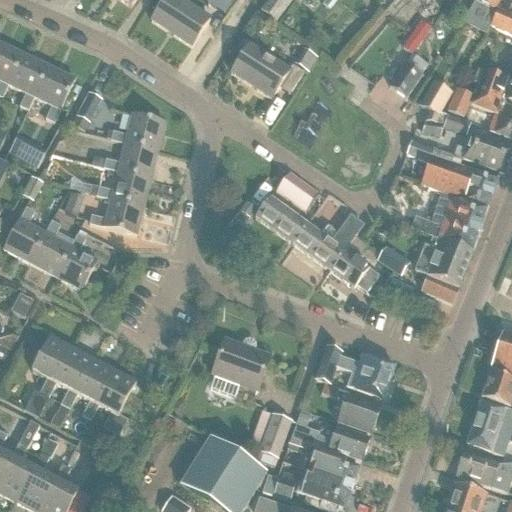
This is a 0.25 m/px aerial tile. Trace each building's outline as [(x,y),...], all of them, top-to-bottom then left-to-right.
[(115,0),(130,10),(136,0),(115,0)] [(165,0),(151,23),(191,50),(210,21),(177,0),(165,0)] [(208,0),(206,4),(225,17),(235,0),(208,0)] [(270,0),(261,13),(276,24),(294,0),(270,0)] [(491,7),(495,9),(500,0),(477,0),(475,5),(487,12),(491,7)] [(482,24),(490,28),(499,12),(491,7),(482,24)] [(503,35),(507,25),(511,27),(511,24),(511,18),(499,12),(490,28),(503,35)] [(400,51),(410,58),(429,30),(420,24),(400,51)] [(511,39),(511,24),(511,27),(507,25),(503,35),(511,39)] [(0,100),(2,101),(8,88),(23,57),(0,46),(0,100)] [(279,90),(289,97),(303,76),(292,68),(289,73),(249,47),(231,75),(271,102),(279,90)] [(293,65),(308,74),(317,60),(302,51),(293,65)] [(34,100),(48,70),(23,57),(8,88),(25,96),(19,109),(27,113),(34,100)] [(387,88),(404,100),(421,78),(404,65),(387,88)] [(53,126),(74,82),(48,70),(34,100),(51,109),(45,122),(53,126)] [(478,71),(473,84),(480,86),(484,74),(478,71)] [(504,108),(506,103),(499,101),(506,82),(484,74),(480,86),(472,107),(494,116),(501,118),(505,108),(504,108)] [(432,84),(418,108),(429,114),(425,124),(435,126),(438,119),(440,115),(452,95),(432,84)] [(456,90),(445,112),(463,120),(473,98),(456,90)] [(74,118),(88,125),(100,102),(87,94),(74,118)] [(511,142),(511,111),(505,108),(501,118),(494,116),(488,133),(511,142)] [(438,119),(435,126),(443,127),(446,117),(440,115),(438,119)] [(448,117),(443,130),(465,138),(470,125),(448,117)] [(112,134),(110,143),(124,147),(124,146),(157,154),(164,126),(131,118),(126,138),(112,134)] [(425,124),(422,136),(439,138),(443,127),(435,126),(431,125),(425,124)] [(455,148),(452,158),(462,162),(503,177),(511,153),(511,151),(472,136),(466,151),(455,148)] [(411,144),(406,157),(428,165),(420,187),(487,212),(497,182),(468,172),(460,169),(462,162),(452,158),(433,151),(433,152),(411,144)] [(157,154),(124,146),(124,147),(119,166),(105,162),(103,171),(117,175),(117,174),(150,182),(157,154)] [(0,182),(0,183),(8,167),(0,163),(0,182)] [(117,174),(117,175),(112,194),(98,190),(96,199),(110,203),(110,202),(143,211),(150,182),(117,174)] [(273,194),(298,211),(311,193),(286,176),(273,194)] [(20,197),(32,203),(41,185),(30,179),(20,197)] [(82,200),(70,195),(63,214),(75,219),(82,200)] [(255,220),(292,248),(306,227),(269,200),(255,220)] [(414,220),(409,232),(433,241),(433,240),(436,242),(437,240),(472,255),(486,213),(451,200),(440,230),(429,226),(414,220)] [(143,211),(110,202),(110,203),(105,222),(91,218),(89,227),(136,239),(143,211)] [(45,237),(44,236),(27,227),(34,215),(25,210),(3,253),(29,267),(45,237)] [(344,254),(363,228),(350,219),(337,236),(326,228),(320,237),(306,227),(292,248),(329,274),(343,254),(344,254)] [(45,237),(29,267),(54,280),(70,250),(53,241),(59,228),(51,224),(44,236),(45,237)] [(85,242),(77,237),(70,250),(54,280),(80,294),(96,264),(78,254),(85,242)] [(424,250),(415,275),(426,279),(458,291),(472,256),(436,242),(433,240),(433,241),(428,252),(424,250)] [(379,257),(366,248),(358,258),(372,267),(373,265),(379,257)] [(383,251),(379,257),(373,265),(374,265),(399,281),(408,267),(383,251)] [(344,254),(343,254),(329,274),(353,292),(356,288),(366,295),(378,279),(344,254)] [(426,279),(419,294),(451,308),(458,291),(426,279)] [(9,313),(22,320),(31,303),(18,296),(9,313)] [(29,333),(23,343),(37,352),(43,341),(29,333)] [(511,338),(503,335),(491,371),(511,377),(511,338)] [(28,407),(24,413),(38,420),(48,402),(55,387),(53,386),(72,351),(50,339),(31,374),(46,382),(39,397),(32,409),(28,407)] [(243,342),(241,345),(240,349),(224,343),(211,379),(213,379),(209,390),(233,399),(237,388),(256,395),(269,360),(253,354),(255,351),(255,348),(254,345),(251,342),(247,341),(243,342)] [(0,349),(0,360),(5,363),(9,354),(0,349)] [(72,351),(53,386),(55,387),(68,393),(60,408),(69,413),(77,398),(74,397),(93,362),(72,351)] [(336,371),(351,376),(346,390),(382,403),(394,369),(361,358),(358,366),(339,360),(341,356),(325,351),(314,383),(330,388),(336,371)] [(93,362),(74,397),(77,398),(89,405),(81,419),(90,424),(98,409),(95,408),(114,373),(93,362)] [(114,373),(95,408),(98,409),(110,416),(103,431),(112,435),(118,439),(126,423),(120,420),(118,419),(136,385),(114,373)] [(481,401),(511,411),(511,383),(490,376),(481,401)] [(319,397),(333,402),(336,391),(322,387),(319,397)] [(337,426),(370,438),(380,411),(346,399),(337,426)] [(466,447),(502,459),(511,428),(511,415),(480,405),(466,447)] [(299,414),(290,441),(297,443),(299,444),(361,465),(369,442),(336,431),(328,428),(316,435),(304,431),(309,417),(299,414)] [(54,416),(49,427),(59,432),(64,422),(55,417),(54,416)] [(256,455),(276,463),(290,425),(270,418),(256,455)] [(13,461),(0,485),(0,498),(16,507),(34,472),(32,471),(20,464),(27,450),(28,450),(39,429),(30,424),(18,445),(11,460),(13,461)] [(0,485),(13,461),(11,460),(0,453),(0,450),(6,438),(0,435),(0,485)] [(290,441),(286,452),(296,455),(299,444),(297,443),(290,441)] [(180,488),(218,511),(242,511),(264,477),(209,443),(180,488)] [(124,452),(118,463),(132,470),(138,459),(124,452)] [(326,460),(327,457),(315,452),(307,473),(307,474),(312,476),(352,489),(359,471),(326,460)] [(511,468),(508,467),(497,468),(463,457),(455,480),(507,497),(509,490),(511,479),(511,468)] [(34,472),(16,507),(25,511),(40,511),(51,492),(56,483),(53,482),(41,476),(48,463),(39,458),(32,471),(34,472)] [(51,492),(40,511),(83,511),(89,501),(77,495),(62,487),(70,472),(61,468),(53,482),(56,483),(51,492)] [(302,471),(294,494),(298,495),(296,499),(310,504),(310,505),(322,509),(323,505),(343,511),(344,511),(352,489),(312,476),(307,474),(307,473),(302,471)] [(267,479),(262,496),(271,499),(277,482),(267,479)] [(273,496),(288,501),(292,487),(278,482),(273,496)] [(480,511),(486,497),(453,487),(444,511),(480,511)] [(160,511),(188,511),(170,500),(160,511)] [(291,511),(257,501),(253,511),(291,511)]
